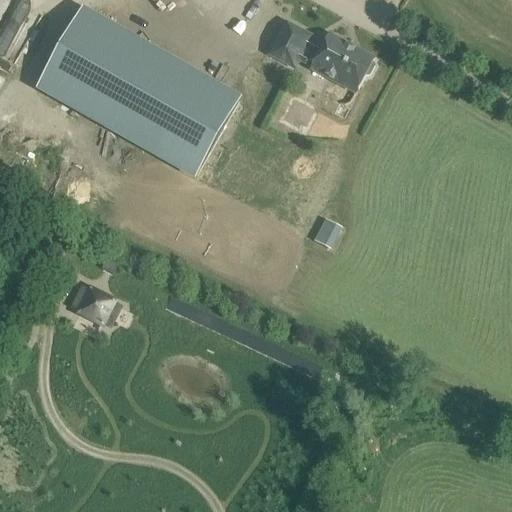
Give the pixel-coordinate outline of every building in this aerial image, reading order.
[(130,0),(121,9),(152,42),(192,4),(187,0),(130,0)] [(132,43),(81,14),(39,88),(198,177),(240,103),(190,76),(132,43)] [(359,91),(368,75),(375,61),(344,44),(342,47),(328,40),(323,50),(309,43),(312,38),(287,25),(270,55),(296,70),(301,62),(314,69),(313,72),(334,83),(337,79),(359,91)] [(120,172),(135,150),(116,138),(102,160),(120,172)] [(325,220),(313,242),(330,251),(341,229),(325,220)] [(83,288),(72,310),(112,329),(123,308),(83,288)] [(169,300),(164,312),(317,377),(322,366),(169,300)] [(83,344),(72,365),(110,385),(121,364),(83,344)]
